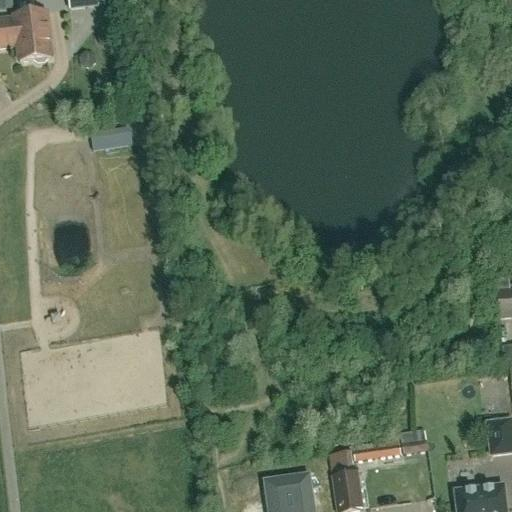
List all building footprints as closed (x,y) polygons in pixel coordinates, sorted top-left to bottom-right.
[(0,0),(0,12),(17,11),(15,0),(0,0)] [(105,9),(103,0),(66,0),(69,14),(105,9)] [(51,61),(45,15),(14,19),(14,20),(0,21),(0,51),(17,49),(19,65),(33,63),(37,67),(45,66),(48,61),(51,61)] [(495,283),(497,297),(494,298),(497,324),(511,322),(511,295),(510,296),(508,282),(495,283)] [(511,387),(511,386),(511,361),(511,347),(501,349),(502,360),(508,360),(511,387)] [(350,451),(352,462),(401,453),(399,443),(350,451)] [(427,444),(401,447),(402,457),(428,454),(427,444)] [(336,511),(362,511),(356,477),(353,477),(350,457),(329,460),(336,511)] [(311,511),(307,483),(267,488),(270,511),(311,511)] [(457,511),(505,511),(503,489),(455,495),(457,511)]
